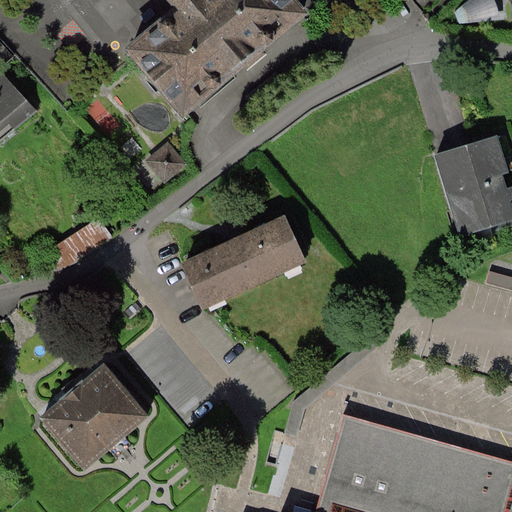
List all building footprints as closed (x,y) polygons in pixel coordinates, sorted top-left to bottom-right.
[(166,0),(176,11),(129,50),(183,113),(302,12),(291,0),(166,0)] [(471,0),(470,4),(476,20),(482,22),(497,20),(494,8),(491,0),(471,0)] [(476,20),(470,4),(466,3),(455,13),(459,25),(474,24),(476,20)] [(0,141),(36,111),(0,70),(0,141)] [(495,139),(436,157),(461,235),(511,219),(511,213),(500,174),(506,172),(504,168),(495,139)] [(237,242),(184,266),(202,306),(302,262),(284,221),(237,242)] [(94,226),(58,253),(68,267),(104,240),(94,226)] [(76,390),(42,418),(85,470),(148,417),(105,366),(76,390)] [(511,511),(511,462),(343,415),(315,511),(511,511)]
